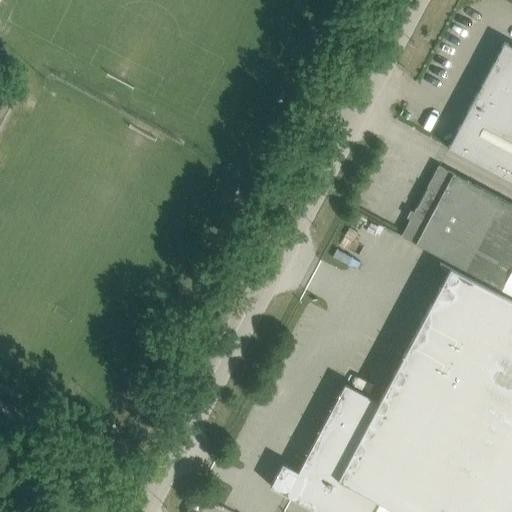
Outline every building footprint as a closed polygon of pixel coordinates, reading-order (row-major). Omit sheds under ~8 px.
[(511,45),(504,41),(448,147),(511,181),(511,45)] [(0,124),(14,98),(0,91),(0,124)] [(511,204),(438,165),(403,232),(401,235),(500,289),(511,294),(511,204)] [(245,206),(248,199),(238,194),(234,201),(245,206)] [(377,500),(400,511),(511,511),(511,299),(450,267),(440,261),(450,267),(378,402),(368,397),(368,395),(345,383),(323,423),(304,460),(294,455),(289,466),(283,463),(270,486),(318,511),(371,511),(372,511),(371,510),(377,500)] [(71,464),(68,469),(74,472),(77,467),(71,464)]
